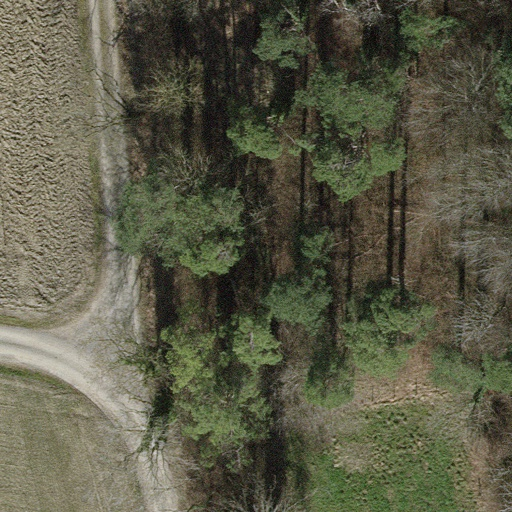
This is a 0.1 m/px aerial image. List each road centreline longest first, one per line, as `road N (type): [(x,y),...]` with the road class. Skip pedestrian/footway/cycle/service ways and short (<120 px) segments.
road 1 (track): [(140,371),(112,0)]
road 2 (track): [(140,371),(173,511)]
road 3 (track): [(0,351),(140,371)]
